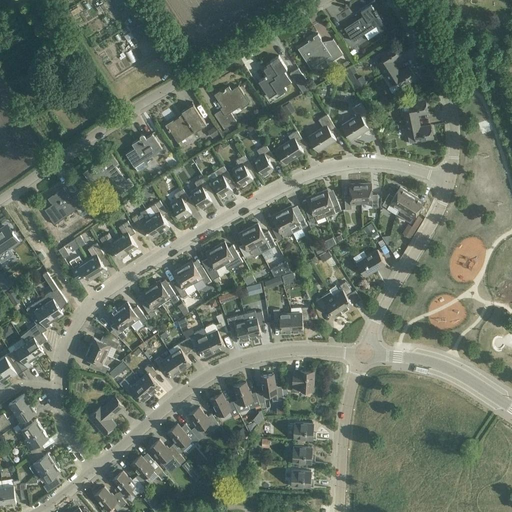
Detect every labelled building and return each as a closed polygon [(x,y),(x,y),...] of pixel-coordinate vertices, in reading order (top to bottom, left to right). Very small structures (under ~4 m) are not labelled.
[(344,28),(350,36),(353,41),(376,26),(380,32),(387,27),(379,16),(380,15),(375,9),(371,4),(355,15),(359,13),(362,16),(344,28)] [(298,48),(303,56),(311,68),(325,59),(328,63),(343,54),(339,47),(333,39),(325,45),(321,38),(318,33),(308,40),(309,41),(298,48)] [(378,63),(385,74),(396,66),(393,61),(402,55),(395,44),(380,54),(374,57),(378,63)] [(266,77),(259,81),(266,93),(274,88),(278,94),(286,89),(284,86),(292,81),(284,70),(287,68),(284,64),(279,55),(270,61),(272,64),(269,66),(268,65),(264,68),(268,73),(265,75),(266,77)] [(363,76),(356,79),(353,74),(357,72),(353,65),(345,69),(353,84),(354,83),(358,89),(367,84),(363,76)] [(400,72),(396,66),(385,74),(392,85),(397,81),(401,87),(416,77),(409,66),(400,72)] [(290,73),(303,92),(312,86),(299,67),(290,73)] [(214,114),(220,122),(224,129),(236,121),(231,112),(232,110),(230,108),(237,103),(241,108),(250,102),(244,93),(239,85),(232,89),(229,85),(223,90),(222,89),(214,94),(223,106),(221,107),(222,109),(214,114)] [(385,96),(378,101),(381,105),(388,101),(385,96)] [(425,99),(408,103),(402,104),(403,111),(406,123),(419,121),(417,114),(428,112),(425,99)] [(290,102),(282,107),(287,115),(295,110),(290,102)] [(341,125),(343,128),(346,131),(351,140),(369,128),(365,121),(371,117),(366,109),(361,102),(352,108),(356,116),(341,125)] [(167,125),(172,133),(178,142),(207,124),(194,103),(182,111),(183,114),(167,125)] [(308,136),(310,139),(312,143),(318,151),(336,139),(332,132),(337,129),(331,120),(329,117),(327,114),(319,119),(323,127),(308,136)] [(420,127),(419,121),(406,123),(408,136),(415,135),(416,141),(433,138),(431,125),(420,127)] [(207,130),(212,138),(220,133),(215,125),(207,130)] [(228,128),(222,131),(226,136),(231,133),(228,128)] [(276,149),(280,155),(285,163),(304,152),(299,144),(305,141),(297,129),(288,135),(291,139),(276,149)] [(148,165),(144,160),(162,148),(153,133),(146,137),(145,134),(144,134),(143,133),(142,133),(142,134),(141,134),(141,135),(140,135),(140,136),(141,137),(132,143),(135,147),(126,153),(138,171),(148,165)] [(223,149),(220,144),(215,147),(218,152),(223,149)] [(266,144),(257,149),(260,154),(254,159),(264,176),(275,169),(268,158),(273,155),(266,144)] [(83,172),(89,180),(90,182),(103,173),(118,194),(134,183),(129,177),(126,179),(115,165),(118,162),(111,152),(83,172)] [(232,169),(238,177),(243,186),(253,179),(246,168),(252,165),(246,156),(245,154),(236,159),(239,165),(232,169)] [(209,175),(212,180),(222,197),(233,190),(226,179),(231,176),(224,165),(215,171),(209,175)] [(191,191),(196,199),(202,208),(212,201),(205,190),(210,187),(205,179),(203,176),(195,182),(198,187),(191,191)] [(371,182),(360,183),(362,203),(372,202),(372,207),(379,207),(378,194),(372,194),(371,182)] [(362,203),(360,183),(350,184),(350,195),(345,196),(345,206),(345,209),(352,208),(351,203),(362,203)] [(409,192),(400,186),(394,196),(389,193),(382,204),(397,213),(399,209),(409,192)] [(80,213),(87,208),(77,194),(71,198),(64,187),(48,198),(52,203),(45,209),(55,223),(76,208),(80,213)] [(171,203),(176,211),(181,220),(192,213),(185,202),(190,199),(185,191),(183,188),(174,194),(178,199),(171,203)] [(327,189),(317,193),(326,216),(341,210),(337,198),(331,200),(327,189)] [(409,192),(399,209),(397,213),(405,218),(411,222),(418,211),(413,208),(419,198),(409,192)] [(311,222),(326,216),(317,193),(307,197),(311,208),(306,210),(309,219),(311,222)] [(146,208),(161,232),(170,226),(163,215),(167,212),(160,200),(151,205),(146,208)] [(306,222),(302,213),(297,216),(291,205),(282,210),(293,232),(302,228),(308,225),(306,222)] [(132,217),(139,229),(144,226),(152,238),(161,232),(146,208),(141,212),(142,214),(138,216),(137,214),(132,217)] [(282,210),(272,215),(277,226),(272,228),(277,237),(278,240),(293,232),(282,210)] [(407,226),(402,233),(410,237),(414,230),(422,218),(418,215),(412,226),(408,223),(407,226)] [(119,236),(129,253),(138,247),(131,235),(135,232),(130,224),(128,220),(119,226),(124,233),(119,236)] [(248,228),(258,245),(261,252),(276,244),(275,242),(273,239),(268,230),(263,233),(258,223),(248,228)] [(371,224),(364,228),(366,232),(373,227),(371,224)] [(0,259),(2,262),(13,254),(8,248),(19,241),(10,227),(0,233),(0,259)] [(249,250),(258,245),(248,228),(239,233),(244,243),(239,246),(244,255),(245,258),(251,255),(249,250)] [(120,258),(129,253),(119,236),(114,240),(109,232),(100,238),(102,241),(108,250),(112,247),(120,258)] [(390,235),(382,236),(386,243),(388,243),(390,235)] [(215,246),(225,264),(229,269),(243,261),(234,246),(229,249),(225,241),(215,246)] [(88,259),(98,275),(107,269),(100,257),(105,254),(99,246),(97,242),(88,248),(93,256),(88,259)] [(206,252),(210,259),(208,260),(207,258),(202,261),(213,279),(219,276),(215,269),(225,264),(215,246),(206,252)] [(377,249),(356,262),(365,276),(386,262),(377,249)] [(327,252),(320,256),(323,261),(330,257),(327,252)] [(98,275),(88,259),(83,262),(79,255),(70,261),(73,267),(72,268),(78,279),(85,275),(89,281),(98,275)] [(193,283),(202,277),(205,283),(211,280),(208,276),(203,267),(198,270),(192,260),(183,266),(193,283)] [(274,276),(291,270),(286,260),(270,269),(274,276)] [(305,265),(308,270),(314,266),(311,261),(305,265)] [(47,270),(44,265),(39,268),(42,273),(47,270)] [(184,288),(193,283),(183,266),(174,271),(179,281),(174,284),(183,297),(188,294),(184,288)] [(296,280),(293,272),(283,275),(285,283),(296,280)] [(0,277),(0,285),(4,291),(12,286),(6,278),(4,275),(0,277)] [(274,284),(281,282),(279,276),(272,278),(274,284)] [(161,303),(162,303),(170,297),(174,303),(179,299),(169,284),(165,287),(160,280),(151,286),(161,303)] [(330,289),(343,310),(353,304),(347,295),(352,292),(347,283),(345,281),(340,285),(343,289),(339,291),(335,285),(330,289)] [(260,282),(253,284),(256,293),(262,291),(260,282)] [(161,303),(151,286),(142,292),(153,309),(161,303)] [(12,288),(6,292),(11,301),(18,297),(12,288)] [(45,296),(41,298),(44,304),(54,318),(63,312),(61,309),(67,302),(58,288),(53,291),(51,290),(45,294),(45,296)] [(343,310),(330,289),(329,290),(330,291),(321,297),(316,300),(323,311),(328,307),(334,316),(343,310)] [(229,299),(228,293),(219,296),(221,303),(229,299)] [(42,332),(52,325),(49,321),(54,318),(44,304),(41,298),(26,308),(40,329),(42,332)] [(138,307),(134,310),(127,301),(119,308),(131,324),(139,318),(140,319),(143,323),(148,319),(138,307)] [(189,312),(183,302),(178,305),(184,314),(189,312)] [(291,307),(291,313),(292,331),(304,330),(303,319),(309,319),(308,309),(308,306),(302,307),(291,307)] [(122,330),(131,324),(119,308),(110,314),(122,330)] [(281,331),(292,331),(291,313),(280,313),(280,308),(273,309),(274,321),(280,321),(281,331)] [(254,310),(246,312),(244,313),(251,337),(262,335),(259,324),(265,323),(262,310),(255,312),(254,310)] [(240,340),(251,337),(244,313),(227,317),(228,319),(231,332),(237,330),(240,340)] [(186,317),(178,321),(181,327),(188,324),(186,317)] [(205,328),(215,350),(225,345),(221,336),(226,333),(221,322),(215,324),(213,323),(206,326),(205,328)] [(215,350),(205,328),(205,329),(204,328),(189,335),(195,348),(200,345),(205,355),(215,350)] [(47,339),(42,332),(40,329),(32,334),(34,336),(25,342),(35,357),(44,351),(40,344),(47,339)] [(88,346),(106,355),(111,345),(93,336),(88,346)] [(105,342),(111,345),(112,346),(117,348),(119,342),(115,340),(107,337),(105,342)] [(185,354),(190,350),(183,340),(178,343),(181,347),(172,354),(182,369),(191,362),(185,354)] [(30,360),(35,357),(25,342),(11,351),(16,360),(23,370),(33,364),(30,360)] [(106,355),(88,346),(84,356),(93,360),(102,365),(106,355)] [(136,356),(142,351),(139,348),(133,353),(136,356)] [(14,377),(23,370),(16,360),(14,361),(9,353),(0,358),(0,366),(6,376),(11,373),(14,377)] [(182,369),(172,354),(163,360),(160,356),(154,360),(161,370),(166,366),(172,375),(182,369)] [(140,379),(152,392),(160,385),(153,377),(158,373),(151,365),(149,363),(145,368),(148,372),(140,379)] [(116,366),(110,372),(114,377),(121,371),(116,366)] [(300,372),(294,372),(293,391),(300,392),(300,389),(313,390),(314,371),(300,370),(300,372)] [(274,374),(261,376),(264,394),(272,393),(273,400),(284,399),(282,385),(276,386),(274,374)] [(124,378),(119,383),(132,396),(136,392),(143,400),(152,392),(140,379),(132,386),(124,378)] [(234,385),(237,395),(240,403),(247,401),(249,408),(260,404),(256,391),(250,393),(246,381),(234,385)] [(210,398),(215,407),(219,415),(230,409),(233,416),(239,413),(233,401),(228,403),(222,392),(210,398)] [(9,403),(15,412),(30,402),(24,393),(9,403)] [(100,406),(89,416),(104,434),(116,424),(110,418),(124,406),(116,396),(102,408),(100,406)] [(37,411),(30,402),(15,412),(21,421),(22,421),(29,416),(37,411)] [(295,402),(293,408),(299,410),(301,404),(295,402)] [(200,429),(206,425),(210,430),(219,424),(212,413),(207,417),(200,406),(189,414),(195,422),(200,429)] [(32,421),(29,416),(22,421),(21,421),(18,423),(28,438),(43,428),(37,419),(32,421)] [(0,429),(11,423),(7,417),(0,422),(0,429)] [(295,422),(294,438),(328,440),(328,439),(316,439),(317,432),(329,433),(329,432),(313,431),(314,422),(295,422)] [(168,431),(181,446),(185,451),(200,439),(191,429),(186,433),(178,423),(168,431)] [(249,433),(242,427),(238,432),(244,438),(249,433)] [(34,454),(41,450),(45,447),(42,442),(49,437),(43,428),(28,438),(24,440),(32,451),(28,454),(30,457),(34,454)] [(159,439),(150,447),(166,466),(176,458),(180,464),(185,459),(172,444),(168,448),(159,439)] [(312,446),(302,446),(294,445),(293,462),(327,464),(327,463),(315,463),(316,456),(328,457),(328,456),(312,455),(312,446)] [(3,450),(1,450),(1,453),(8,461),(11,458),(3,450)] [(30,457),(34,463),(30,466),(35,474),(39,471),(54,461),(54,460),(55,460),(55,458),(53,455),(51,454),(50,455),(48,452),(44,455),(41,450),(34,454),(30,457)] [(144,478),(145,477),(148,480),(151,481),(158,475),(163,470),(154,460),(149,464),(141,455),(131,463),(140,473),(144,478)] [(55,462),(54,461),(39,471),(35,474),(34,475),(37,479),(42,475),(46,481),(61,471),(58,467),(59,467),(60,465),(57,462),(56,461),(55,462)] [(217,471),(222,467),(217,461),(212,465),(217,471)] [(193,468),(189,472),(196,480),(200,476),(193,468)] [(311,470),(301,470),(293,469),(292,486),(326,488),(326,487),(314,487),(314,480),(326,481),(326,480),(311,479),(311,470)] [(113,479),(120,486),(122,489),(126,493),(131,489),(136,494),(140,490),(141,492),(146,488),(142,483),(136,476),(131,480),(123,470),(113,479)] [(140,473),(136,476),(142,483),(145,481),(142,479),(144,478),(140,473)] [(57,476),(51,481),(55,487),(61,482),(57,476)] [(12,479),(2,480),(3,486),(5,504),(17,502),(15,489),(21,488),(20,483),(19,479),(14,480),(12,479)] [(117,509),(121,506),(126,502),(122,497),(118,492),(117,492),(113,496),(105,486),(95,495),(107,509),(113,504),(117,509)] [(149,493),(145,497),(149,501),(153,497),(149,493)]
